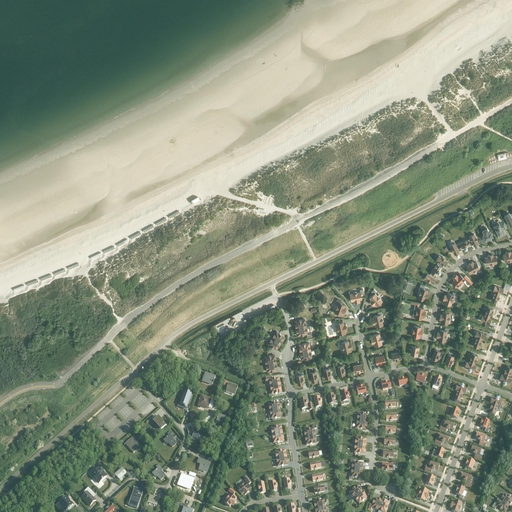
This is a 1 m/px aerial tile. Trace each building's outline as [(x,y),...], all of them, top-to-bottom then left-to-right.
[(501,225),(500,226),(499,223),(494,226),(495,228),(494,229),(499,238),(506,235),(501,225)] [(484,235),(481,237),(482,239),(483,243),(484,243),(486,242),(485,239),(487,239),(490,238),(490,237),(492,236),(490,232),(489,233),(487,228),(482,230),(484,235)] [(470,238),(467,240),(470,246),(473,244),(473,245),(478,243),(476,240),(477,239),(476,237),(475,238),(474,234),(469,236),(470,238)] [(467,247),(470,246),(467,240),(459,244),(462,249),(464,248),(466,249),(467,248),(467,247)] [(462,249),(459,244),(456,245),(455,243),(450,245),(452,249),(451,249),(452,251),(453,251),(454,254),(459,252),(459,251),(462,250),(461,250),(462,249)] [(511,253),(510,251),(506,252),(506,254),(503,255),(503,256),(502,257),(502,259),(503,260),(504,260),(504,261),(508,261),(508,262),(511,262),(511,260),(511,253)] [(493,263),(497,263),(496,256),(493,256),(492,254),(488,255),(488,257),(485,258),(486,264),(490,264),(490,265),(494,265),(493,263)] [(436,264),(442,268),(442,267),(442,268),(444,265),(445,265),(447,261),(444,259),(444,258),(442,257),(442,258),(439,256),(436,260),(438,261),(436,264)] [(473,271),(474,273),(477,271),(476,270),(479,268),(476,262),(474,263),(473,261),(468,264),(469,266),(467,267),(470,273),(473,271)] [(440,270),(442,268),(436,264),(431,272),(437,275),(438,273),(440,272),(440,271),(440,270)] [(437,275),(431,272),(430,275),(427,273),(425,277),(428,280),(430,281),(433,283),(436,279),(435,278),(437,275)] [(454,280),(452,282),(457,287),(460,284),(461,285),(463,283),(462,282),(464,279),(470,285),(472,282),(465,275),(463,277),(460,274),(458,276),(456,275),(453,278),(454,280)] [(428,290),(423,289),(425,285),(421,284),(419,287),(421,288),(420,291),(419,291),(417,294),(419,294),(419,295),(418,298),(424,300),(425,297),(427,298),(429,294),(427,293),(428,290)] [(362,299),(361,294),(364,294),(363,289),(359,290),(360,292),(357,293),(357,291),(353,292),(353,294),(350,294),(351,301),(354,300),(355,302),(359,301),(359,299),(362,299)] [(377,296),(375,293),(376,292),(374,289),(371,292),(373,295),(370,298),(372,300),(370,301),(373,305),(375,303),(377,306),(382,301),(380,299),(381,297),(378,295),(377,296)] [(498,296),(500,293),(495,291),(491,300),(496,302),(498,298),(498,299),(499,296),(498,296)] [(453,299),(454,295),(456,296),(457,293),(453,292),(452,295),(448,293),(447,296),(445,295),(443,299),(445,300),(444,303),(450,305),(451,302),(453,302),(454,299),(453,299)] [(345,305),(340,303),(341,300),(337,299),(336,302),(338,302),(337,306),(336,305),(335,308),(336,309),(335,312),(341,315),(342,312),(344,313),(346,308),(344,307),(345,305)] [(418,307),(419,303),(414,302),(412,302),(412,304),(413,304),(414,304),(412,317),(415,317),(422,319),(422,316),(424,316),(425,311),(423,311),(424,308),(418,307)] [(489,318),(490,315),(491,315),(491,313),(491,312),(492,309),(487,307),(484,316),(489,318)] [(442,319),(441,322),(448,323),(448,320),(450,320),(450,317),(449,316),(450,312),(453,313),(454,310),(448,309),(447,312),(447,313),(443,312),(442,315),(440,314),(439,319),(442,319)] [(381,318),(380,315),(382,314),(381,311),(378,312),(378,315),(374,316),(374,319),(372,319),(373,324),(375,323),(376,326),(383,325),(382,321),(383,321),(382,318),(381,318)] [(296,328),(306,327),(306,325),(306,323),(305,323),(305,319),(301,320),(299,320),(295,321),(295,324),(296,327),(296,328)] [(338,331),(339,334),(345,333),(344,330),(347,329),(346,325),(343,325),(343,322),(336,324),(337,327),(336,328),(336,331),(338,331)] [(412,336),(419,337),(419,334),(421,335),(422,330),(420,330),(420,327),(414,326),(413,329),(412,329),(411,332),(413,333),(412,336)] [(311,332),(307,333),(307,330),(307,328),(306,328),(306,327),(296,328),(296,330),(297,332),(297,336),(301,335),(303,335),(303,334),(305,334),(306,338),(312,337),(311,332)] [(446,334),(447,331),(448,331),(449,328),(445,328),(444,330),(440,330),(439,333),(437,332),(437,337),(439,337),(438,340),(440,340),(440,341),(440,342),(442,342),(443,342),(443,341),(445,341),(445,338),(447,338),(447,335),(446,334)] [(272,338),(280,343),(281,342),(282,342),(283,340),(285,337),(281,335),(282,335),(280,334),(276,332),(274,334),(273,336),(272,338)] [(374,343),(375,345),(381,344),(381,340),(382,340),(381,337),(380,337),(379,334),(373,335),(373,338),(371,338),(372,343),(374,343)] [(480,342),(481,338),(477,337),(473,346),(478,348),(479,344),(480,344),(481,342),(480,342)] [(279,345),(280,343),(272,338),(271,339),(270,341),(268,344),(271,346),(273,347),(276,349),(278,346),(278,347),(280,345),(279,345)] [(348,341),(343,342),(343,339),(339,340),(340,343),(341,342),(342,346),(341,346),(342,349),(343,349),(344,353),(350,351),(350,348),(352,348),(351,343),(349,344),(348,341)] [(300,352),(310,350),(310,349),(310,346),(309,346),(309,343),(305,344),(305,343),(303,344),(299,345),(300,348),(299,348),(300,350),(300,352)] [(410,354),(417,355),(417,352),(418,353),(418,350),(418,347),(412,346),(410,354)] [(310,350),(300,352),(301,354),(300,354),(301,356),(302,359),(305,358),(305,359),(308,358),(311,357),(311,354),(311,352),(310,352),(310,350)] [(432,358),(437,360),(438,357),(439,357),(440,355),(439,355),(440,352),(435,350),(432,358)] [(401,359),(400,354),(400,352),(392,354),(393,360),(396,360),(398,359),(401,359)] [(473,364),(475,361),(476,359),(475,359),(477,355),(472,353),(469,363),(473,364)] [(445,363),(450,365),(451,362),(452,362),(453,360),(452,360),(453,356),(448,354),(445,363)] [(266,364),(276,362),(276,361),(275,359),(275,355),(271,356),(269,356),(265,357),(265,360),(265,363),(266,363),(266,364)] [(382,363),(385,362),(383,356),(375,358),(377,364),(379,363),(380,364),(382,363)] [(276,362),(266,364),(266,366),(266,368),(267,368),(267,371),(271,371),(273,371),(273,370),(277,370),(277,366),(276,364),(276,362)] [(469,363),(466,362),(465,366),(468,368),(468,369),(469,370),(471,369),(474,370),(476,365),(473,364),(469,363)] [(360,371),(363,371),(361,364),(353,366),(355,373),(358,372),(360,371)] [(302,375),(296,376),(296,374),(293,374),(294,378),(296,377),(298,385),(304,383),(303,380),(304,380),(303,378),(302,378),(302,375)] [(504,375),(501,374),(500,379),(503,380),(503,381),(503,382),(504,383),(506,382),(506,381),(509,383),(511,378),(508,377),(504,375)] [(427,383),(424,382),(426,378),(423,377),(421,376),(418,375),(416,381),(423,384),(422,386),(425,387),(427,383)] [(212,387),(215,380),(204,376),(202,383),(208,385),(208,387),(212,388),(212,387)] [(270,388),(280,386),(280,384),(280,382),(279,382),(279,379),(275,379),(273,380),(272,380),(271,377),(265,378),(266,382),(269,381),(270,384),(269,384),(270,386),(270,388)] [(436,377),(433,386),(438,388),(440,385),(441,383),(440,382),(441,379),(436,377)] [(398,380),(399,387),(407,385),(406,378),(403,379),(401,379),(398,380)] [(384,383),(381,384),(383,390),(391,389),(389,382),(386,383),(384,383)] [(235,396),(235,394),(238,387),(229,384),(228,388),(227,388),(227,389),(226,393),(235,396)] [(273,398),(272,395),(275,394),(275,395),(278,394),(281,393),(281,390),(281,388),(280,388),(280,386),(270,388),(271,389),(270,389),(271,392),(272,395),(269,395),(269,398),(273,398)] [(368,392),(366,392),(365,387),(362,387),(359,388),(357,388),(358,395),(365,393),(366,396),(369,396),(368,392)] [(463,394),(465,395),(467,390),(464,389),(464,388),(463,387),(462,387),(461,387),(460,388),(457,387),(456,391),(458,392),(463,394)] [(185,391),(180,406),(184,407),(184,408),(185,408),(186,408),(191,394),(185,391)] [(341,402),(342,405),(344,405),(349,404),(348,401),(349,401),(348,397),(349,397),(348,395),(347,395),(347,392),(341,393),(343,401),(343,402),(341,402)] [(461,397),(463,394),(458,392),(455,401),(459,403),(461,399),(461,400),(462,397),(461,397)] [(334,404),(334,405),(337,405),(337,402),(335,402),(334,400),(335,400),(335,398),(334,398),(333,395),(327,396),(329,405),(334,404)] [(211,400),(202,396),(198,406),(207,409),(211,400)] [(309,408),(310,410),(313,410),(311,404),(308,404),(307,402),(306,403),(305,399),(300,401),(302,409),(309,408)] [(492,399),(490,404),(493,405),(498,407),(500,408),(502,403),(499,402),(499,401),(498,400),(497,399),(496,400),(495,401),(492,399)] [(270,412),(280,410),(279,409),(280,409),(279,407),(278,403),(275,404),(272,404),(269,405),(269,408),(269,411),(270,411),(270,412)] [(491,410),(490,414),(494,416),(496,410),(502,412),(504,409),(500,408),(498,407),(493,405),(492,408),(491,408),(490,410),(491,410)] [(448,418),(451,419),(452,417),(456,419),(457,416),(458,416),(458,414),(459,411),(453,409),(450,416),(449,415),(448,418)] [(280,410),(270,412),(270,414),(270,416),(269,416),(269,419),(271,419),(275,419),(277,419),(277,418),(281,418),(280,414),(281,414),(280,412),(280,410)] [(227,417),(228,414),(225,414),(225,416),(219,414),(217,420),(222,422),(222,424),(224,425),(227,417)] [(357,422),(367,423),(367,421),(368,421),(368,419),(368,415),(364,415),(362,414),(362,415),(358,414),(358,418),(357,418),(357,420),(357,422)] [(159,417),(153,422),(161,431),(167,426),(159,417)] [(489,430),(486,430),(489,422),(483,420),(482,422),(481,425),(480,427),(485,429),(484,432),(488,433),(489,430)] [(367,424),(367,423),(357,422),(357,423),(357,426),(357,429),(355,428),(354,431),(358,432),(358,429),(360,429),(360,430),(363,430),(363,429),(367,430),(367,426),(367,424)] [(439,431),(445,433),(447,430),(446,430),(447,429),(449,430),(449,429),(452,430),(454,425),(446,422),(443,429),(441,428),(439,431)] [(314,433),(314,429),(316,429),(316,426),(312,427),(313,429),(310,430),(308,430),(304,431),(304,434),(305,437),(305,438),(315,436),(315,435),(315,433),(314,433)] [(272,436),(282,434),(282,433),(282,431),(281,427),(277,428),(275,428),(271,429),(272,432),(271,432),(272,435),(272,436)] [(197,434),(198,432),(195,431),(192,439),(202,442),(204,436),(197,434)] [(167,438),(165,440),(172,448),(177,444),(173,439),(174,438),(171,434),(172,434),(170,432),(166,436),(167,438)] [(480,442),(479,446),(485,448),(486,444),(484,443),(486,437),(478,433),(476,439),(479,440),(478,441),(481,442),(480,442)] [(282,434),(272,436),(273,438),(272,438),(273,440),(274,443),(278,443),(280,443),(280,442),(284,442),(283,438),(283,436),(282,434)] [(434,445),(440,447),(442,444),(441,444),(442,443),(444,444),(444,443),(447,444),(449,438),(441,435),(438,442),(436,441),(434,445)] [(315,436),(305,438),(305,440),(305,442),(306,442),(306,445),(310,445),(312,445),(312,444),(316,444),(316,443),(318,443),(317,440),(316,440),(315,438),(315,436)] [(395,441),(392,441),(392,438),(388,437),(388,440),(385,440),(384,445),(388,445),(388,446),(390,446),(394,446),(395,441)] [(142,448),(141,446),(133,438),(127,443),(132,450),(131,451),(133,454),(138,450),(139,451),(142,448)] [(355,446),(365,447),(365,445),(366,443),(365,443),(366,440),(362,439),(360,439),(356,439),(355,442),(355,445),(355,446)] [(365,449),(365,447),(355,446),(355,448),(354,450),(355,450),(354,453),(358,454),(361,454),(364,454),(365,451),(365,449)] [(474,459),(480,461),(481,458),(479,457),(481,450),(473,447),(471,452),(474,453),(474,454),(476,455),(475,456),(474,459)] [(432,455),(431,458),(437,460),(438,458),(442,459),(443,456),(444,454),(443,454),(444,451),(438,449),(435,457),(432,455)] [(277,460),(286,458),(286,456),(286,454),(285,451),(281,451),(279,452),(275,453),(276,456),(276,458),(277,460)] [(286,458),(277,460),(277,461),(276,461),(277,464),(278,467),(282,466),(282,467),(284,466),(288,465),(287,462),(287,460),(286,458)] [(210,463),(203,460),(199,459),(198,463),(201,464),(199,469),(203,471),(203,472),(207,473),(210,463)] [(356,463),(354,463),(354,461),(351,460),(351,463),(352,463),(352,466),(352,469),(352,470),(362,471),(362,470),(362,467),(362,464),(359,464),(359,463),(356,463)] [(466,465),(465,468),(471,470),(474,462),(468,460),(467,463),(466,465)] [(425,472),(431,474),(432,471),(432,470),(434,471),(434,470),(437,471),(439,465),(431,462),(428,469),(426,468),(425,472)] [(103,468),(98,463),(96,466),(99,469),(91,476),(99,484),(107,477),(100,470),(103,468)] [(115,475),(121,482),(123,480),(121,479),(127,473),(122,468),(115,475)] [(161,471),(162,470),(160,468),(154,473),(161,481),(166,477),(161,471)] [(362,473),(362,471),(352,470),(352,472),(351,472),(351,474),(351,478),(349,477),(349,480),(352,480),(352,478),(355,478),(357,478),(361,479),(361,475),(362,475),(362,473)] [(464,486),(470,488),(471,485),(469,484),(471,477),(463,474),(461,479),(464,480),(464,481),(466,482),(466,483),(465,483),(464,486)] [(185,480),(181,478),(179,483),(179,484),(179,485),(184,487),(183,488),(188,490),(189,487),(192,488),(195,480),(186,476),(185,480)] [(426,484),(432,486),(433,483),(434,481),(435,478),(428,476),(426,484)] [(248,485),(251,483),(247,478),(245,480),(247,483),(243,486),(243,485),(240,487),(241,488),(238,490),(242,495),(244,494),(245,495),(249,493),(248,491),(250,489),(248,485)] [(354,498),(362,492),(361,491),(360,489),(357,486),(354,489),(353,490),(350,493),(352,495),(352,496),(353,497),(354,498)] [(463,497),(462,496),(464,489),(458,487),(457,490),(456,492),(455,495),(460,496),(459,499),(462,500),(463,497)] [(95,496),(88,488),(83,493),(85,495),(82,498),(90,507),(96,501),(93,498),(93,497),(92,496),(94,495),(95,496)] [(131,507),(137,509),(143,491),(134,488),(130,501),(133,502),(131,507)] [(416,499),(424,502),(425,499),(427,499),(429,495),(427,494),(428,492),(421,489),(420,493),(420,492),(420,493),(419,492),(418,495),(417,495),(416,499)] [(362,492),(354,498),(356,500),(355,500),(357,502),(357,501),(359,504),(362,502),(364,500),(367,498),(365,495),(363,493),(362,492)] [(227,500),(224,503),(230,507),(231,505),(233,506),(236,503),(234,501),(236,499),(232,496),(231,495),(229,498),(227,497),(225,499),(227,500)] [(501,501),(509,507),(510,505),(510,506),(511,504),(511,503),(511,502),(511,499),(510,498),(508,497),(505,495),(503,498),(501,499),(502,500),(501,501)] [(160,498),(156,496),(156,498),(150,496),(148,502),(157,506),(160,498)] [(378,511),(382,501),(380,501),(378,500),(375,499),(374,502),(373,502),(373,504),(373,505),(372,506),(370,505),(367,511),(371,511),(372,508),(375,509),(375,510),(377,510),(378,511)] [(58,504),(63,510),(64,509),(66,511),(73,505),(71,502),(70,503),(67,500),(63,503),(62,501),(58,504)] [(315,510),(325,508),(325,506),(325,504),(326,504),(326,500),(324,501),(320,501),(318,501),(318,502),(314,502),(314,506),(315,508),(315,510)] [(382,501),(378,511),(380,511),(381,511),(385,511),(387,510),(388,508),(387,507),(389,504),(385,503),(386,502),(383,502),(382,501)] [(452,504),(450,508),(452,509),(451,511),(452,511),(458,511),(459,511),(460,511),(462,508),(460,507),(461,505),(464,506),(466,502),(461,501),(460,502),(457,501),(457,502),(455,502),(454,504),(452,504)] [(508,508),(509,507),(501,501),(500,502),(499,502),(498,504),(497,507),(494,505),(492,507),(495,510),(497,507),(500,509),(499,509),(501,511),(501,510),(503,511),(505,511),(507,510),(508,508)]
